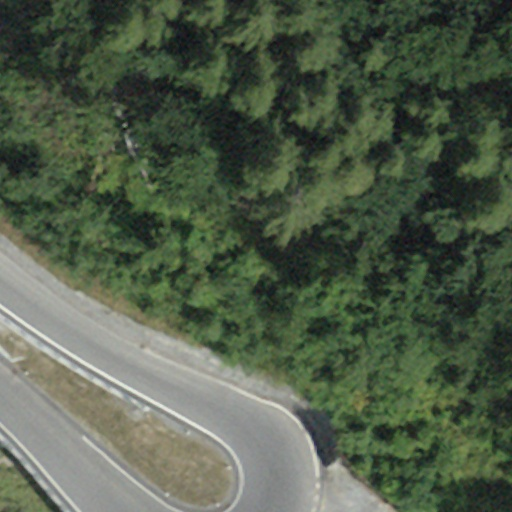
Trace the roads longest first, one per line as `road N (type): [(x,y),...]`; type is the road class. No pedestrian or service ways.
road 1 (tertiary): [(307,511),(316,476),(289,439),(0,274)]
road 2 (tertiary): [(0,425),(125,511)]
